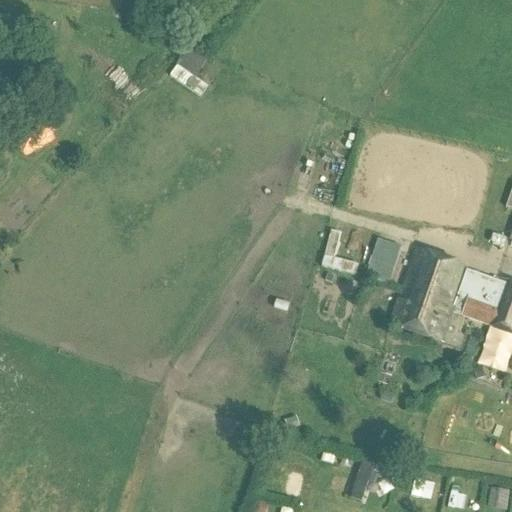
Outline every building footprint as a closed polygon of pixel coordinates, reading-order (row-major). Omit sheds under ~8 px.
[(11,25),(0,44),(16,53),(28,35),(11,25)] [(0,58),(9,65),(15,57),(2,46),(0,49),(0,58)] [(197,79),(207,63),(186,50),(176,66),(197,79)] [(10,95),(1,104),(16,118),(25,108),(10,95)] [(468,272),(470,267),(416,249),(389,326),(443,345),(453,315),(468,272)] [(511,283),(501,280),(500,283),(485,326),(491,328),(491,330),(511,337),(511,283)] [(485,379),(481,368),(473,371),(477,381),(485,379)] [(389,388),(391,379),(380,375),(377,384),(389,388)] [(296,418),(284,422),(288,432),(299,428),(296,418)] [(370,497),(375,460),(361,458),(355,494),(370,497)] [(505,511),(506,511),(509,492),(490,490),(487,510),(505,511)] [(266,511),(268,505),(255,502),(252,511),(266,511)]
